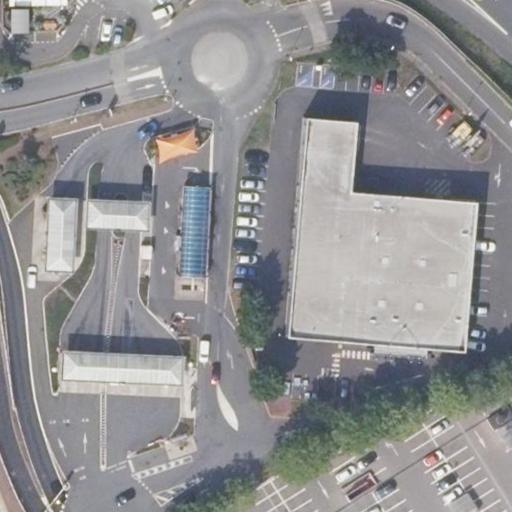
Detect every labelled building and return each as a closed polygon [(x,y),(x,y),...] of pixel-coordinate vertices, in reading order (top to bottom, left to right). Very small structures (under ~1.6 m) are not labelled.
[(430,355),(430,345),(467,348),(477,197),(354,187),(357,118),(306,115),(286,334),(375,341),(375,350),(430,355)] [(159,161),(196,149),(189,127),(152,139),(159,161)] [(205,276),(209,187),(181,186),(177,275),(205,276)] [(75,270),(79,195),(50,193),(47,267),(75,270)] [(151,228),(153,200),(89,195),(87,224),(151,228)] [(178,386),(180,356),(56,348),(54,381),(178,386)]
